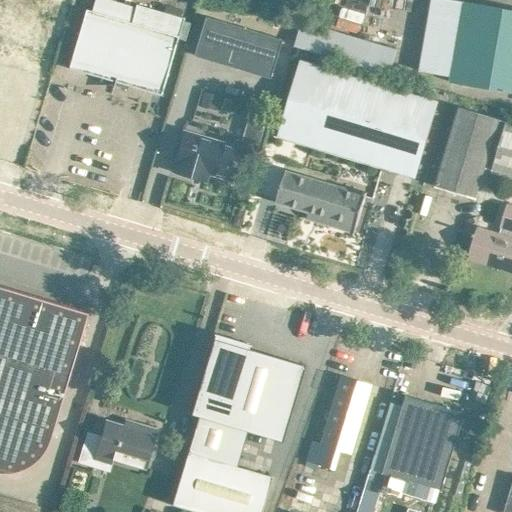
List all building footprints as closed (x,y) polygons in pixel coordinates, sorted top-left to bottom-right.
[(0,0),(0,66),(43,79),(66,0),(0,0)] [(96,0),(93,13),(85,10),(69,68),(161,95),(176,44),(183,47),(190,24),(182,22),(183,20),(137,7),(136,9),(105,0),(96,0)] [(318,18),(320,0),(268,0),(267,11),(318,18)] [(511,10),(465,2),(462,22),(451,82),(511,92),(511,10)] [(451,82),(464,11),(432,5),(420,76),(451,82)] [(283,41),(276,39),(208,18),(197,55),(272,78),(283,41)] [(279,135),(414,176),(417,177),(440,101),(302,59),(279,135)] [(487,166),(511,172),(511,122),(461,108),(438,186),(478,198),(487,166)] [(184,132),(175,162),(177,163),(174,171),(193,176),(196,169),(230,179),(239,148),(184,132)] [(287,171),(277,201),(357,225),(355,230),(356,231),(368,192),(365,192),(364,194),(287,171)] [(470,260),(507,271),(508,266),(511,267),(511,205),(509,205),(502,227),(506,228),(504,235),(480,228),(478,235),(477,234),(476,237),(477,237),(470,260)] [(0,472),(6,473),(9,473),(17,471),(20,470),(23,468),(29,465),(31,463),(38,457),(40,455),(44,448),(45,446),(48,440),(86,312),(0,286),(0,472)] [(198,416),(187,451),(236,466),(247,431),(281,441),(304,365),(247,349),(248,345),(250,345),(250,344),(213,333),(213,334),(214,335),(190,414),(198,416)] [(399,367),(395,388),(462,402),(467,381),(399,367)] [(341,376),(335,395),(320,444),(312,442),(306,461),(333,470),(339,451),(350,454),(371,385),(341,376)] [(404,395),(380,473),(386,475),(439,491),(463,413),(404,395)] [(96,453),(145,468),(157,430),(137,424),(135,430),(105,421),(96,453)] [(481,463),(492,466),(500,434),(489,431),(481,463)] [(236,466),(187,451),(171,505),(195,511),(260,511),(271,476),(236,466)] [(368,470),(355,511),(374,511),(386,475),(380,473),(368,470)]
